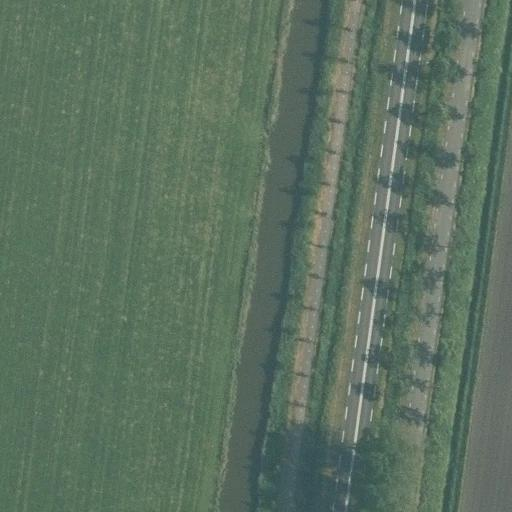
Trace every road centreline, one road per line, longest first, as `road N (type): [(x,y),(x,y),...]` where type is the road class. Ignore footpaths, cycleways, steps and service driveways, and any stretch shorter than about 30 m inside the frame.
road 1 (primary): [(340,511),(410,0)]
road 2 (unclassified): [(397,511),(467,0)]
